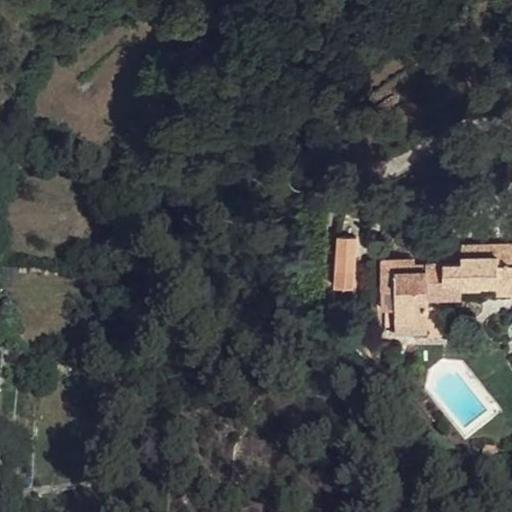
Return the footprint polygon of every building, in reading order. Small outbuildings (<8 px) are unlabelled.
[(335,287),(354,289),(357,236),(338,235),(335,287)] [(460,253),(495,253),(495,248),(511,248),(511,242),(460,243),(460,253)] [(497,253),(497,283),(496,293),(511,293),(511,248),(495,248),(495,253),(497,253)] [(460,279),(460,285),(481,285),(481,282),(497,283),(497,253),(495,253),(460,253),(460,261),(444,261),(444,280),(460,279)] [(425,287),(426,296),(460,295),(460,285),(460,279),(444,280),(444,261),(424,261),(425,267),(425,287)] [(425,287),(425,267),(393,268),(393,287),(425,287)] [(393,287),(393,268),(380,268),(380,287),(393,287)] [(425,287),(393,287),(393,305),(393,323),(426,323),(426,296),(425,287)] [(426,323),(393,323),(393,332),(426,332),(426,323)]
